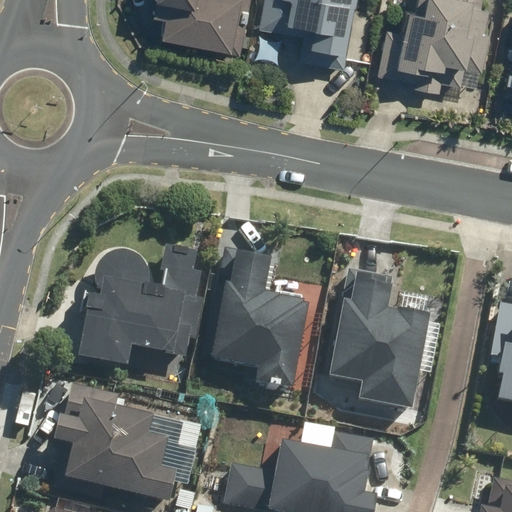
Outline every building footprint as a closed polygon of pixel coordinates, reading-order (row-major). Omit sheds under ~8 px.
[(146,0),(145,12),(163,15),(160,36),(241,49),(248,0),(146,0)] [(263,0),(259,26),(301,35),(296,60),(342,69),(356,0),(263,0)] [(398,0),(395,25),(384,24),(378,75),(414,79),(413,89),(445,93),(446,81),(461,83),(463,65),(489,68),(493,29),(486,28),(489,2),(484,2),(483,0),(398,0)] [(511,70),(507,69),(503,97),(511,98),(511,70)] [(160,285),(146,283),(146,280),(146,278),(146,275),(145,273),(145,271),(144,268),(143,266),(142,264),(140,262),(139,260),(137,259),(135,257),(133,256),(131,254),(129,253),(127,253),(124,252),(122,252),(119,251),(117,252),(115,252),(112,252),(110,253),(108,254),(106,255),(103,256),(102,258),(100,259),(98,261),(97,263),(95,265),(94,267),(93,269),(92,272),(92,274),(78,360),(127,368),(130,347),(173,354),(180,315),(198,317),(205,272),(194,270),(197,248),(166,243),(160,285)] [(273,257),(221,247),(199,359),(257,371),(254,387),(289,394),(307,302),(266,294),(273,257)] [(391,275),(346,267),(326,377),(360,383),(357,402),(412,412),(429,317),(385,309),(391,275)] [(511,306),(499,304),(490,359),(503,361),(497,401),(511,403),(511,306)] [(75,493),(77,482),(170,502),(177,470),(162,467),(168,438),(150,434),(155,413),(118,405),(121,391),(70,380),(56,442),(64,444),(54,488),(75,493)] [(195,456),(200,427),(182,424),(176,453),(195,456)] [(229,464),(223,507),(254,511),(373,511),(376,494),(366,492),(374,437),(304,426),(301,446),(279,442),(275,472),(229,464)] [(511,511),(511,485),(494,482),(488,511),(511,511)]
